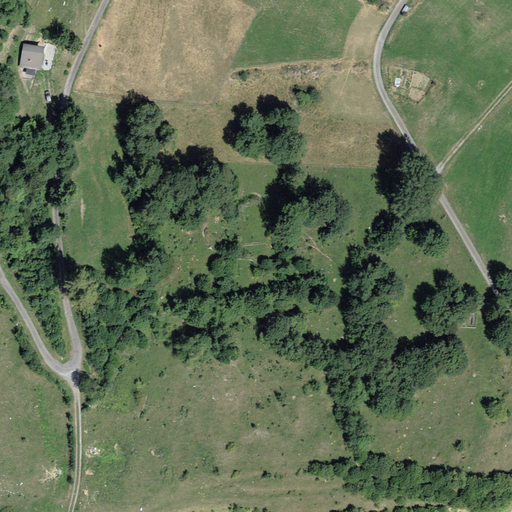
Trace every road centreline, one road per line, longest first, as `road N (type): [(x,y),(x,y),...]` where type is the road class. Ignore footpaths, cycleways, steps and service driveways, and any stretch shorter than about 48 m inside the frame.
road 1 (track): [(75,381),(55,224),(55,154),(64,101),(104,0)]
road 2 (track): [(404,0),(377,51),(379,90),(511,324)]
road 3 (track): [(70,511),(78,465),(75,381)]
road 4 (track): [(75,381),(43,352),(0,276)]
road 5 (track): [(511,87),(430,180)]
